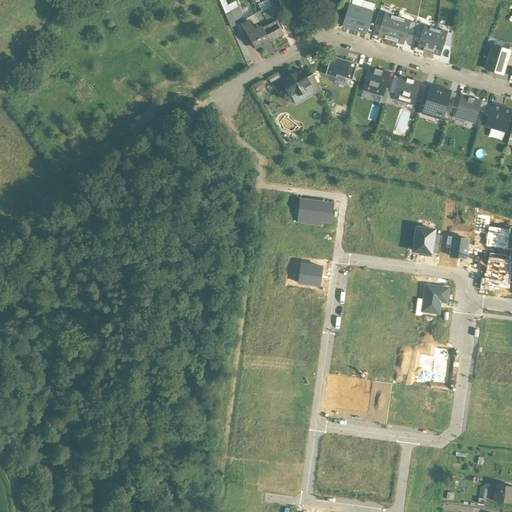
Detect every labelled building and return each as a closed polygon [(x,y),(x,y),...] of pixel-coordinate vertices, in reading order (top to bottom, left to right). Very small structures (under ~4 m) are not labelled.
[(218,0),(231,28),(245,22),(238,7),(230,12),(224,0),(218,0)] [(269,0),(273,11),(278,8),(275,0),(269,0)] [(341,26),(365,34),(372,11),(349,3),(346,10),(341,26)] [(317,16),(306,9),(302,13),(314,21),(317,16)] [(269,11),(256,18),(270,41),(283,34),(280,30),(283,28),(277,19),(274,20),(269,11)] [(380,25),(384,13),(378,11),(374,23),(380,25)] [(377,36),(390,40),(397,17),(384,13),(380,25),(377,36)] [(410,21),(397,17),(390,40),(403,43),(406,33),(410,21)] [(256,49),(270,41),(256,18),(245,25),(243,26),(243,27),(250,39),(248,41),(252,47),(254,45),(256,49)] [(410,21),(406,33),(413,35),(415,23),(410,21)] [(423,25),(415,23),(413,35),(420,37),(423,25)] [(417,48),(428,51),(435,28),(423,25),(420,37),(417,48)] [(447,32),(435,28),(428,51),(440,55),(443,44),(447,32)] [(452,34),(447,32),(443,44),(450,46),(452,34)] [(502,74),(505,64),(509,51),(492,46),(485,69),(502,74)] [(356,63),(330,55),(325,74),(335,77),(336,74),(351,79),(355,66),(356,63)] [(362,68),(355,66),(351,79),(358,81),(362,68)] [(388,73),(369,67),(362,89),(381,95),(384,87),(388,73)] [(300,69),(281,80),(290,95),(296,91),(297,94),(304,90),(303,87),(308,84),(309,84),(305,78),(300,69)] [(320,90),(313,73),(305,78),(309,84),(308,84),(314,93),(320,90)] [(395,94),(400,77),(394,76),(390,89),(389,92),(395,94)] [(400,76),(400,77),(395,94),(394,98),(413,104),(419,82),(400,76)] [(428,87),(424,86),(419,103),(423,104),(428,87)] [(390,89),(385,87),(384,87),(381,95),(378,104),(385,106),(389,92),(390,89)] [(440,91),(428,87),(423,104),(421,112),(442,118),(446,103),(450,92),(441,89),(440,91)] [(455,93),(450,92),(446,103),(452,105),(455,95),(455,93)] [(455,113),(460,96),(455,95),(452,105),(450,112),(455,113)] [(461,95),(460,96),(455,113),(454,116),(474,122),(480,101),(461,95)] [(482,115),(487,117),(492,104),(486,103),(482,115)] [(511,110),(492,103),(492,104),(487,117),(485,125),(504,132),(511,110)] [(332,203),(299,199),(297,220),(320,223),(321,220),(330,221),(332,203)] [(477,215),(474,232),(486,234),(487,226),(489,216),(477,215)] [(380,246),(400,249),(403,227),(383,224),(380,246)] [(431,250),(433,234),(433,228),(415,226),(412,251),(430,253),(431,250)] [(509,229),(487,226),(486,234),(485,245),(507,248),(509,229)] [(431,250),(439,251),(441,235),(433,234),(431,250)] [(465,257),(465,252),(467,238),(452,236),(449,255),(465,257)] [(488,259),(506,262),(507,255),(489,252),(488,259)] [(302,257),(301,263),(319,266),(319,260),(302,257)] [(506,270),(507,262),(506,262),(488,259),(486,259),(484,272),(483,271),(482,277),(483,278),(482,287),(493,288),(493,286),(501,287),(502,280),(504,281),(506,270)] [(319,285),(321,266),(319,266),(301,263),(299,274),(297,274),(296,282),(319,285)] [(447,287),(425,284),(423,299),(421,310),(437,312),(439,299),(445,300),(447,287)] [(448,359),(449,351),(435,349),(434,357),(448,359)] [(450,359),(448,359),(434,357),(421,355),(420,366),(424,366),(422,379),(446,383),(450,359)] [(511,357),(502,356),(499,379),(511,380),(511,357)] [(278,381),(305,385),(307,366),(280,363),(278,381)] [(352,386),(362,387),(368,388),(369,380),(353,378),(352,386)] [(335,400),(360,403),(362,387),(352,386),(337,383),(335,400)] [(275,412),(300,415),(302,396),(277,392),(275,412)] [(511,486),(490,483),(490,489),(484,488),(483,499),(486,499),(511,503),(511,498),(511,486)]
